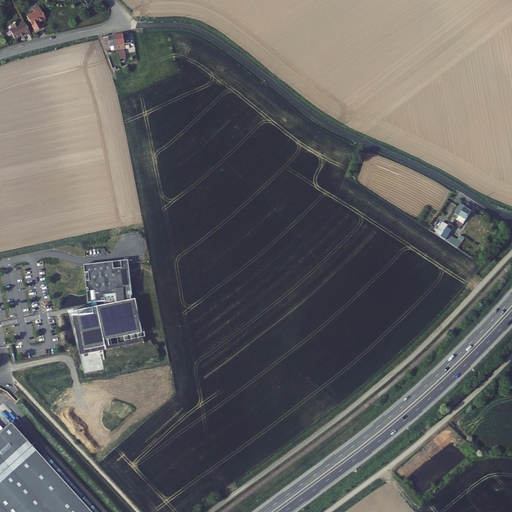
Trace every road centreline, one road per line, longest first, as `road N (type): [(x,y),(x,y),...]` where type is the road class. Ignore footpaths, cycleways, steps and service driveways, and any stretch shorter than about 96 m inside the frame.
road 1 (unclassified): [(511,220),(330,126),(204,32),(116,22)]
road 2 (trunk): [(511,298),(386,420),(264,511)]
road 3 (trunk): [(284,511),(420,406),(511,316)]
road 4 (residential): [(0,56),(116,22)]
